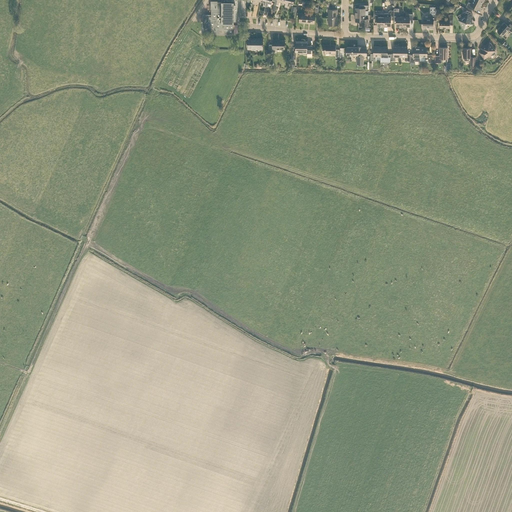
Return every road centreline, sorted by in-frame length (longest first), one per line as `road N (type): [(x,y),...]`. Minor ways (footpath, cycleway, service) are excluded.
road 1 (track): [(192,21),(156,84),(0,441)]
road 2 (residential): [(495,0),(467,38),(345,36)]
